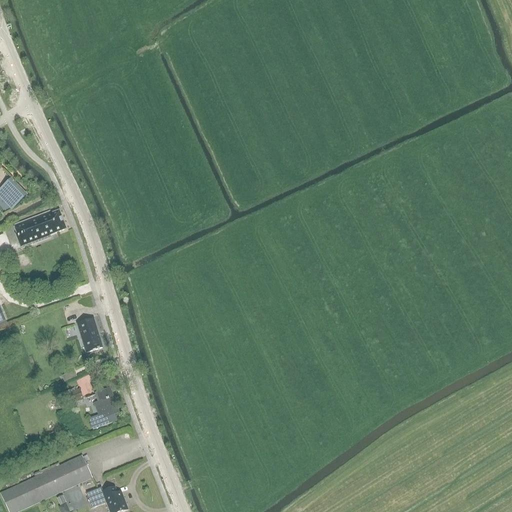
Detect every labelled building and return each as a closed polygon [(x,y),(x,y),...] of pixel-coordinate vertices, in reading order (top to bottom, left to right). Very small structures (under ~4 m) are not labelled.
[(0,194),(13,208),(26,196),(11,180),(0,190),(0,194)] [(15,235),(21,249),(50,238),(49,236),(66,230),(59,211),(51,214),(50,212),(13,226),(14,229),(16,234),(15,235)] [(77,325),(86,354),(102,349),(93,320),(77,325)] [(64,383),(76,377),(74,371),(61,377),(64,383)] [(64,407),(83,400),(80,390),(60,397),(64,407)] [(114,415),(119,413),(113,397),(110,390),(95,395),(98,403),(94,404),(98,416),(89,420),(93,430),(117,421),(114,415)] [(0,494),(8,511),(19,511),(92,478),(82,456),(0,494)] [(117,494),(115,488),(103,493),(101,489),(86,494),(92,509),(106,504),(109,511),(123,511),(128,511),(121,493),(117,494)] [(63,496),(56,499),(60,507),(65,505),(66,504),(63,496)]
